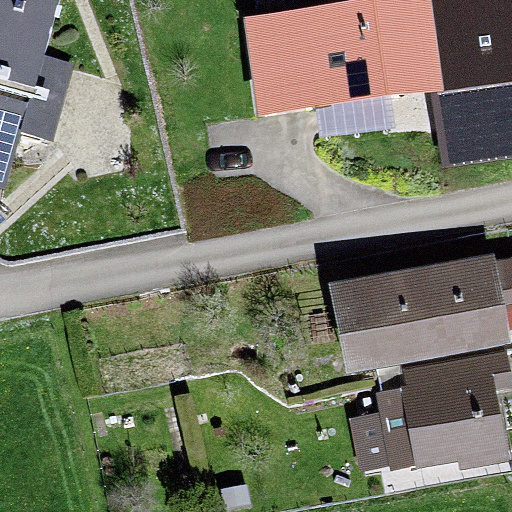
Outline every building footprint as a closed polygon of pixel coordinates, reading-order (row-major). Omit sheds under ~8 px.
[(0,0),(0,81),(34,91),(59,0),(0,0)] [(264,117),(434,94),(420,3),(389,7),(388,0),(369,0),(371,10),(251,26),(264,117)] [(511,0),(438,0),(420,3),(434,94),(511,81),(511,0)] [(58,97),(34,91),(0,81),(0,180),(7,182),(20,134),(46,141),(58,97)] [(511,155),(511,81),(434,94),(445,165),(511,155)] [(496,310),(511,307),(511,262),(336,296),(351,374),(379,369),(377,358),(501,334),(496,310)] [(507,388),(501,353),(403,371),(407,391),(382,395),(395,471),(460,459),(462,471),(502,464),(490,390),(507,388)]
